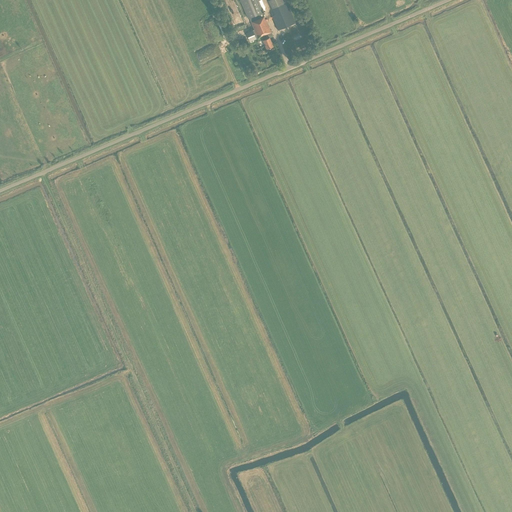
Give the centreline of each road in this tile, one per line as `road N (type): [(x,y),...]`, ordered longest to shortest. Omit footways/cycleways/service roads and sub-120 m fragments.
road 1 (unclassified): [(0,190),(451,0)]
road 2 (track): [(41,173),(195,511)]
